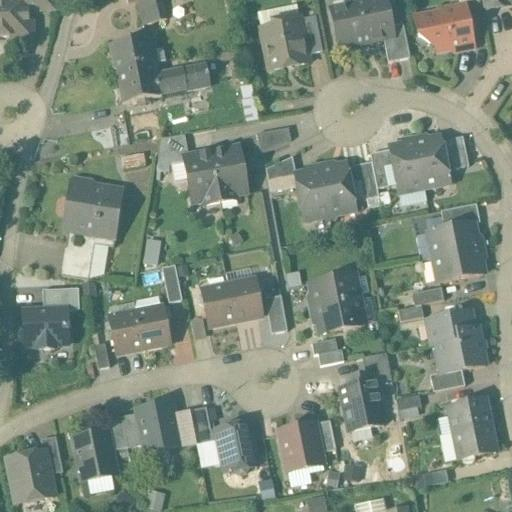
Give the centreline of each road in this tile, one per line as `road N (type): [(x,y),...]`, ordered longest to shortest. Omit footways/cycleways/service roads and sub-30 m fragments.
road 1 (residential): [(0,434),(141,384),(231,375),(265,386)]
road 2 (residential): [(355,107),(413,96),(461,112),(497,153),(511,194)]
